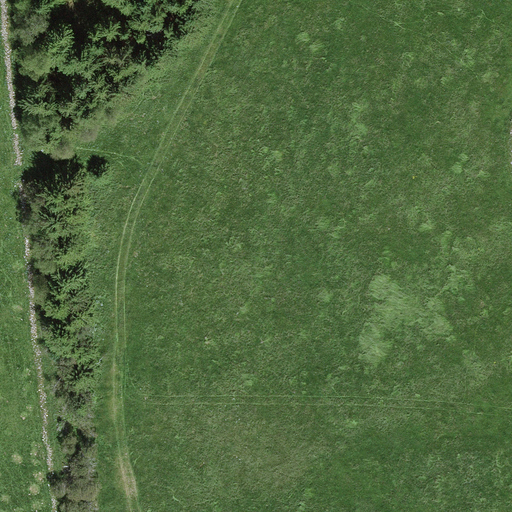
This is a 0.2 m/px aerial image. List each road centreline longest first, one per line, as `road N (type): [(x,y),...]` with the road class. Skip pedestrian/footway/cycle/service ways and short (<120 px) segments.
road 1 (track): [(136,511),(118,422),(120,267),(152,170)]
road 2 (track): [(152,170),(235,0)]
